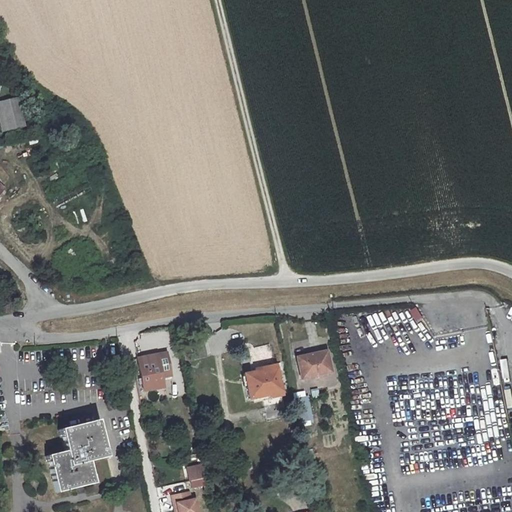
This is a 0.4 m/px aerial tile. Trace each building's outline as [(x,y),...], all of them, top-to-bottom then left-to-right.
[(14,98),(0,101),(0,129),(21,125),(14,98)] [(0,179),(0,196),(9,187),(0,179)] [(192,350),(193,358),(204,356),(203,348),(192,350)] [(325,351),(296,357),(301,378),(330,372),(325,351)] [(166,353),(137,358),(143,391),(162,387),(160,377),(170,375),(166,353)] [(261,370),(244,374),(249,399),(263,396),(262,392),(269,390),(270,394),(271,397),(281,395),(276,370),(281,369),(280,363),(266,366),(266,368),(267,372),(262,373),(261,370)] [(303,397),(294,398),(299,421),(307,419),(303,397)] [(65,450),(48,454),(49,459),(46,460),(53,491),(91,482),(87,462),(105,457),(97,420),(60,429),(65,450)] [(184,466),(188,488),(202,486),(198,463),(184,466)] [(188,492),(171,496),(172,504),(175,504),(177,511),(196,511),(194,499),(190,500),(188,492)]
